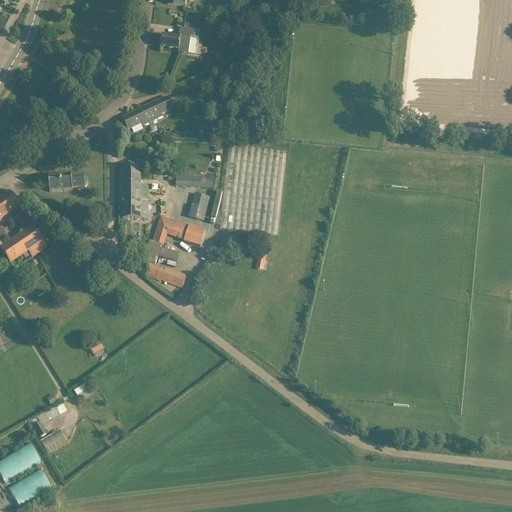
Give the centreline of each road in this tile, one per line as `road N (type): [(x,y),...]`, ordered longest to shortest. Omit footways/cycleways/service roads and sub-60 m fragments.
road 1 (track): [(511,466),(399,453),(339,432),(8,178)]
road 2 (residential): [(0,184),(114,109),(135,66),(145,0)]
road 3 (track): [(113,261),(107,117)]
